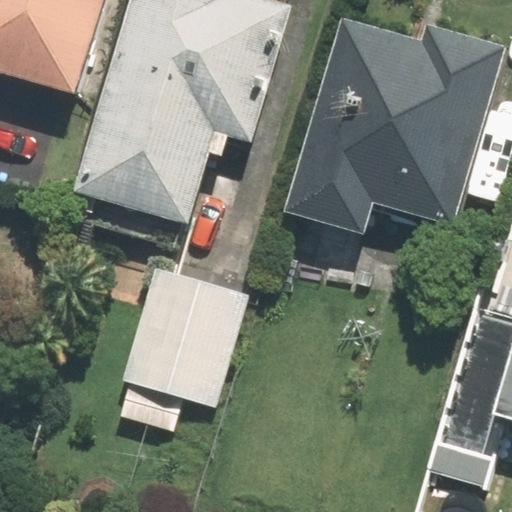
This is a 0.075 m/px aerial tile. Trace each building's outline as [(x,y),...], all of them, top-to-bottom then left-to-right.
[(0,0),(0,73),(83,100),(115,0),(0,0)] [(137,0),(87,203),(202,231),(220,157),(235,161),(241,137),(266,143),(301,0),(299,0),(137,0)] [(463,230),(511,64),(511,41),(432,18),(426,40),(354,18),(293,222),(368,244),(380,205),(463,230)] [(257,288),(163,265),(134,386),(228,409),(257,288)] [(0,385),(19,334),(0,327),(0,385)] [(502,458),(436,439),(425,475),(491,494),(502,458)]
